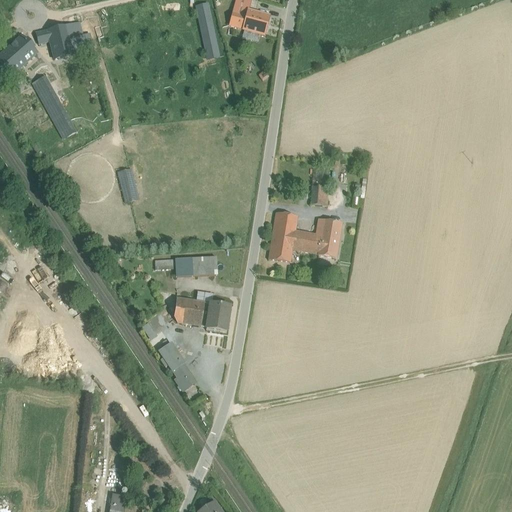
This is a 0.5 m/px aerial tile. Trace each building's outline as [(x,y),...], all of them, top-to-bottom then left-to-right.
[(250,7),(236,4),(233,14),(246,17),(248,12),(250,7)] [(248,12),(246,17),(243,30),(243,31),(264,37),(269,18),(248,12)] [(246,17),(233,14),(229,27),(242,30),(243,30),(246,17)] [(77,24),(36,34),(39,46),(50,44),(54,61),(91,52),(87,36),(81,37),(77,24)] [(241,33),(242,30),(229,27),(226,36),(239,40),(239,41),(248,43),(250,36),(241,33)] [(22,39),(0,58),(0,69),(9,79),(36,55),(22,39)] [(75,133),(45,79),(34,85),(64,139),(75,133)] [(125,204),(139,200),(130,169),(116,173),(125,204)] [(327,171),(312,169),(311,187),(310,206),(327,207),(329,188),(326,188),(327,171)] [(298,217),(275,214),(271,239),(314,245),(316,234),(296,232),(298,217)] [(340,225),(318,222),(316,234),(314,245),(319,245),(317,255),(317,256),(335,259),(340,225)] [(314,245),(271,239),(268,260),(291,263),(292,251),(317,255),(319,245),(314,245)] [(216,259),(175,261),(175,271),(175,278),(217,276),(216,259)] [(175,261),(155,262),(155,272),(175,271),(175,261)] [(230,308),(212,305),(213,296),(197,294),(196,303),(204,304),(200,329),(206,329),(206,331),(226,334),(230,308)] [(196,303),(176,300),(173,320),(177,325),(200,328),(200,329),(204,304),(196,303)] [(32,304),(21,309),(24,314),(34,309),(32,304)] [(141,329),(150,342),(157,337),(147,324),(141,329)] [(182,366),(169,347),(159,354),(172,373),(173,373),(177,380),(175,382),(183,393),(195,385),(187,374),(182,367),(182,366)] [(104,410),(105,400),(94,399),(93,408),(104,410)] [(126,498),(112,496),(110,507),(125,510),(126,498)] [(219,511),(214,503),(200,511),(219,511)]
